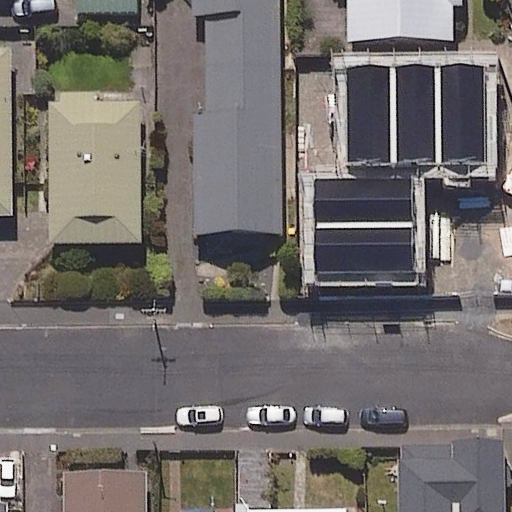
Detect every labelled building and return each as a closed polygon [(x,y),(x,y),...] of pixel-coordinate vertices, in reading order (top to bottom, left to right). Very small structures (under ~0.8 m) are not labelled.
[(136,0),(75,0),(76,18),(136,19),(136,0)] [(281,245),(279,0),(193,0),(194,27),(207,27),(208,125),(196,126),(197,246),(281,245)] [(348,0),(350,56),(453,53),(452,16),(462,16),(462,0),(348,0)] [(10,57),(0,56),(0,225),(13,225),(10,57)] [(369,62),(293,62),(293,111),(329,111),(329,102),(369,102),(369,62)] [(138,110),(48,112),(51,254),(141,252),(138,110)] [(449,119),(430,119),(374,121),(375,153),(313,155),(317,258),(434,254),(453,254),(451,195),(473,195),(471,145),(449,146),(449,119)] [(504,511),(504,454),(398,457),(399,511),(504,511)] [(269,460),(241,460),(242,511),(267,511),(270,511),(269,460)] [(146,511),(146,483),(65,483),(65,511),(146,511)]
